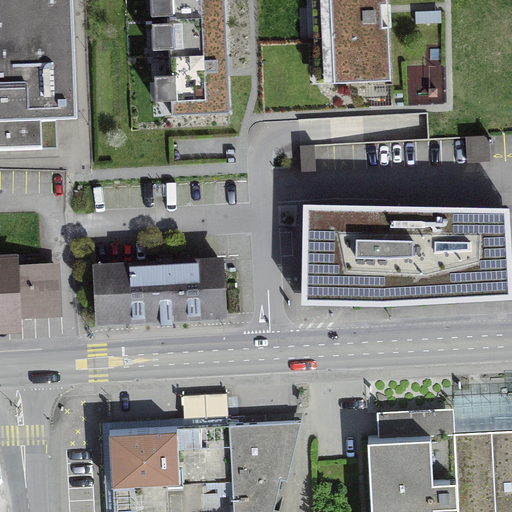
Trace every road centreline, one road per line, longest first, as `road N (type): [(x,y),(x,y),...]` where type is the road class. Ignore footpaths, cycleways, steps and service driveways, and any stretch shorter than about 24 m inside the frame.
road 1 (primary): [(511,341),(15,368)]
road 2 (unknown): [(263,194),(269,160),(282,150),(422,139)]
road 3 (unclassified): [(15,368),(29,511)]
